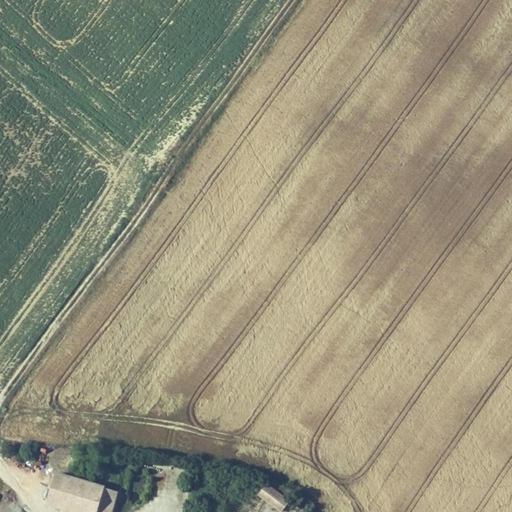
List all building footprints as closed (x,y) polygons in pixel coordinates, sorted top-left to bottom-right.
[(66,471),(50,467),(42,500),(57,504),(66,471)] [(81,510),(89,477),(66,471),(57,504),(81,510)] [(88,511),(109,511),(117,484),(89,477),(81,510),(88,511)] [(266,479),(254,489),(271,508),(283,498),(266,479)] [(176,487),(175,498),(183,499),(185,489),(176,487)]
